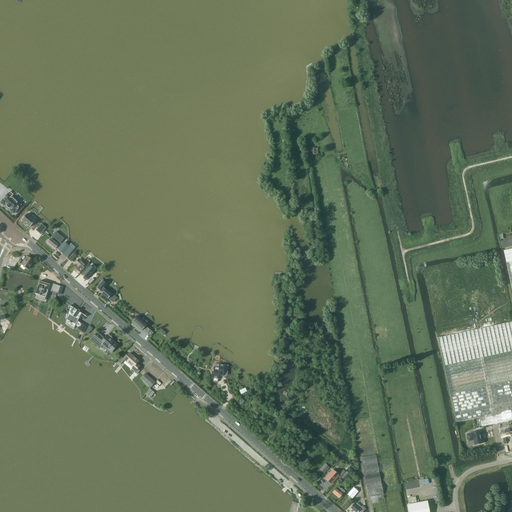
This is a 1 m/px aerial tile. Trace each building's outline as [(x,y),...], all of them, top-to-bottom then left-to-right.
[(345,167),(348,166),(346,155),(338,156),(345,167)] [(14,214),(21,204),(18,202),(18,201),(11,196),(13,194),(9,192),(7,194),(0,203),(4,206),(5,205),(6,206),(9,209),(9,208),(11,209),(10,210),(14,214)] [(35,221),(27,214),(21,220),(30,227),(35,221)] [(41,224),(36,230),(40,234),(45,228),(41,224)] [(52,236),(47,242),(55,249),(59,245),(64,239),(56,232),(52,236)] [(511,239),(501,242),(503,248),(508,247),(508,246),(511,246),(511,243),(511,242),(511,239)] [(60,246),(57,249),(67,257),(75,248),(76,247),(71,243),(70,244),(68,246),(64,242),(62,244),(60,246)] [(74,253),(68,259),(71,262),(76,256),(74,253)] [(28,269),(34,261),(27,256),(22,265),(28,269)] [(78,274),(86,266),(84,264),(82,261),(79,260),(76,264),(78,266),(74,271),(78,274)] [(90,266),(82,274),(87,278),(87,279),(95,270),(94,271),(90,266)] [(99,284),(96,288),(101,292),(101,291),(103,292),(101,294),(107,299),(108,298),(111,300),(115,295),(113,293),(112,294),(106,289),(104,287),(107,284),(102,280),(99,284)] [(52,290),(55,284),(50,283),(50,284),(39,281),(35,294),(45,297),(48,289),(52,290)] [(71,308),(64,320),(75,330),(82,317),(71,308)] [(137,316),(131,322),(141,331),(143,329),(148,333),(150,330),(146,326),(147,325),(137,316)] [(511,410),(511,322),(439,338),(442,357),(457,423),(480,418),(482,427),(511,420),(511,412),(511,411),(511,410)] [(95,335),(90,340),(99,349),(102,346),(110,353),(115,349),(118,345),(112,339),(109,336),(108,337),(106,336),(104,338),(97,332),(95,335)] [(125,355),(118,362),(120,364),(124,360),(132,367),(131,368),(135,371),(134,373),(136,375),(139,371),(137,369),(140,366),(137,363),(139,361),(130,353),(127,356),(125,355)] [(223,376),(224,365),(219,364),(219,367),(214,367),(212,381),(217,382),(218,376),(223,376)] [(151,387),(155,382),(145,374),(141,378),(151,387)] [(154,393),(151,391),(149,389),(145,394),(148,396),(150,398),(154,393)] [(483,443),(480,431),(472,432),(472,433),(467,434),(469,441),(474,440),(475,445),(483,443)] [(386,511),(383,495),(381,482),(379,473),(375,455),(361,457),(364,475),(366,485),(368,497),(371,497),(373,511),(386,511)] [(321,483),(327,489),(334,480),(328,475),(321,483)] [(335,489),(332,492),(339,498),(343,494),(345,491),(341,488),(341,489),(339,487),(337,489),(336,488),(335,489)] [(352,499),(358,492),(353,488),(347,495),(352,499)] [(429,511),(427,501),(407,505),(408,511),(429,511)] [(362,507),(359,505),(356,502),(350,508),(355,511),(357,511),(359,510),(361,511),(363,511),(366,509),(363,506),(362,507)]
